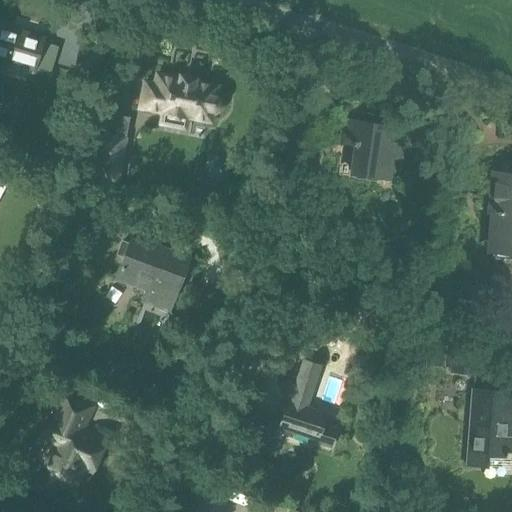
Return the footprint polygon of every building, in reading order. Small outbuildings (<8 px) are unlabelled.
[(33,70),(43,38),(0,24),(0,63),(6,65),(7,62),(33,70)] [(210,122),(217,87),(194,82),(195,79),(180,76),(179,79),(156,75),(154,84),(144,82),(139,108),(161,113),(159,125),(186,130),(188,118),(210,122)] [(390,124),(378,123),(378,121),(377,119),(377,118),(376,116),(374,115),(373,114),(371,114),(370,113),(368,113),(366,114),(365,114),(363,115),(362,116),(361,117),(360,119),(359,120),(345,119),(343,141),(358,143),(354,172),(401,177),(405,144),(388,142),(390,124)] [(99,132),(89,183),(118,188),(127,137),(99,132)] [(8,148),(5,156),(17,160),(20,152),(26,138),(12,134),(8,148)] [(493,247),(511,248),(511,175),(496,174),(493,209),(496,209),(493,247)] [(131,239),(129,243),(123,240),(117,254),(124,256),(119,270),(150,281),(143,300),(168,310),(188,257),(157,245),(155,248),(131,239)] [(67,284),(78,253),(57,245),(45,276),(67,284)] [(451,372),(478,374),(480,342),(454,340),(451,372)] [(448,347),(430,345),(429,366),(446,368),(448,347)] [(287,400),(277,427),(280,428),(278,433),(292,438),(293,433),(317,441),(316,444),(330,449),(337,428),(323,424),(326,414),(307,407),(322,365),(303,359),(288,400),(287,400)] [(511,466),(511,391),(474,389),(469,464),(511,466)] [(87,461),(94,463),(104,440),(75,428),(86,404),(63,394),(53,418),(49,416),(43,430),(45,437),(55,441),(35,489),(50,495),(55,484),(73,493),(87,461)] [(269,454),(278,423),(258,417),(248,414),(241,434),(250,437),(246,446),(269,454)]
